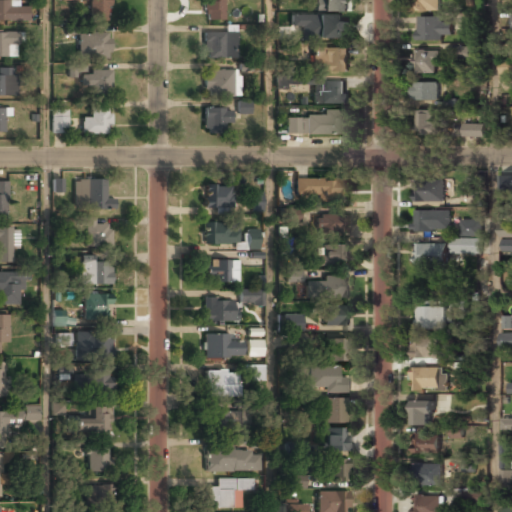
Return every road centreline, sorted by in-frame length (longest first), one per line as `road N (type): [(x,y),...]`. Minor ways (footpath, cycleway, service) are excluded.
road 1 (residential): [(389,0),(383,511)]
road 2 (residential): [(511,164),(0,160)]
road 3 (residential): [(160,0),(160,511)]
